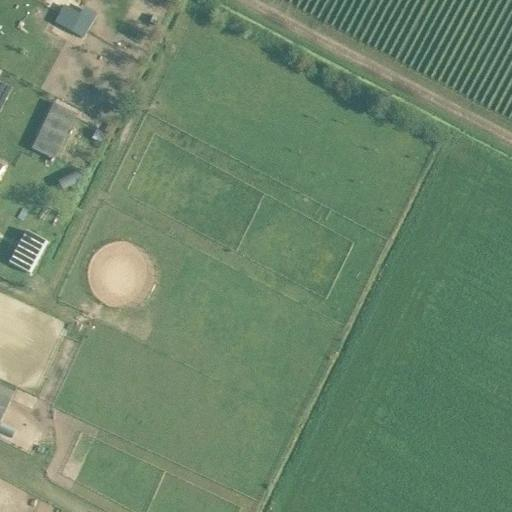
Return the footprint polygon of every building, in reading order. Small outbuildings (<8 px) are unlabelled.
[(80,18),(64,9),(54,26),(83,43),(93,26),(80,18)] [(84,11),(80,18),(93,26),(97,19),(84,11)] [(0,120),(13,94),(0,87),(0,120)] [(54,103),(32,149),(54,160),(76,114),(54,103)] [(102,137),(96,134),(91,143),(98,146),(102,137)] [(82,185),(77,174),(58,183),(63,193),(82,185)] [(26,231),(9,263),(30,274),(47,243),(26,231)] [(0,423),(14,395),(0,388),(0,423)]
